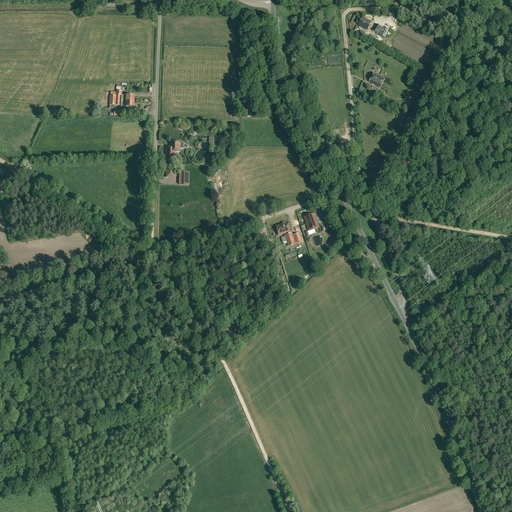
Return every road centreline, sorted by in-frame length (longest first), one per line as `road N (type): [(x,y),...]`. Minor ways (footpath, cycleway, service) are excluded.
road 1 (track): [(362,190),(346,11),(508,0)]
road 2 (unclassified): [(154,252),(159,16),(151,8),(84,0)]
road 3 (track): [(290,511),(227,369),(153,255)]
road 4 (tertiary): [(375,261),(285,81),(273,2)]
road 5 (tertiary): [(482,511),(398,308)]
road 6 (track): [(156,258),(113,320),(0,370)]
road 7 (track): [(148,253),(0,158)]
road 8 (residential): [(375,261),(364,258),(320,200),(238,225)]
road 9 (track): [(0,301),(154,252)]
road 10 (track): [(372,218),(511,237)]
road 11 (unclassified): [(398,308),(403,295),(362,190)]
